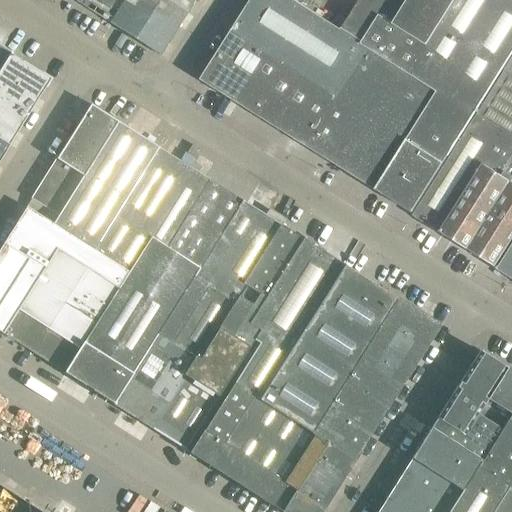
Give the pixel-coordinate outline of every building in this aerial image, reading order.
[(83,0),(84,0),(113,17),(123,0),(83,0)] [(123,0),(113,17),(109,22),(159,54),(177,26),(186,12),(193,0),(123,0)] [(250,0),(200,80),(394,202),(415,215),(478,115),(511,59),(511,0),(359,0),(342,27),(299,0),(250,0)] [(0,66),(8,53),(7,53),(0,48),(0,66)] [(0,157),(0,158),(49,80),(48,78),(8,53),(0,66),(0,157)] [(511,59),(478,115),(505,132),(511,135),(511,59)] [(26,207),(86,244),(93,249),(157,147),(90,104),(79,121),(31,198),(26,207)] [(415,215),(429,224),(495,267),(511,239),(511,135),(505,132),(478,115),(415,215)] [(157,147),(93,249),(128,270),(149,236),(165,247),(207,179),(204,177),(197,172),(157,147)] [(221,232),(241,201),(207,179),(165,247),(198,268),(221,232)] [(221,232),(198,268),(193,276),(213,289),(260,213),(241,201),(221,232)] [(0,247),(0,332),(2,333),(63,372),(128,270),(93,249),(86,244),(26,207),(0,247)] [(152,338),(160,342),(163,336),(185,351),(195,356),(199,359),(247,285),(243,283),(279,225),(260,213),(213,289),(193,276),(152,338)] [(267,297),(303,240),(279,225),(243,283),(247,285),(267,297)] [(128,270),(63,372),(83,385),(84,386),(84,385),(92,390),(91,391),(92,391),(110,402),(152,338),(193,276),(198,268),(165,247),(149,236),(128,270)] [(344,266),(343,265),(303,240),(267,297),(250,325),(258,330),(252,339),(259,343),(233,383),(253,396),(259,400),(344,266)] [(511,277),(511,245),(498,268),(511,277)] [(387,315),(397,299),(396,299),(344,266),(259,400),(301,427),(312,433),(387,315)] [(195,356),(184,374),(216,394),(217,395),(252,339),(258,330),(250,325),(267,297),(247,285),(199,359),(195,356)] [(428,341),(438,325),(397,299),(387,315),(312,433),(327,443),(352,459),(372,428),(371,427),(379,414),(381,415),(382,413),(381,412),(389,399),(390,400),(391,398),(390,398),(398,385),(399,385),(400,383),(408,370),(409,370),(410,369),(409,368),(417,355),(418,355),(420,353),(419,353),(427,340),(428,341)] [(173,359),(175,360),(180,352),(185,352),(185,351),(163,336),(160,342),(152,338),(110,402),(113,404),(112,404),(135,419),(173,359)] [(149,428),(184,374),(195,356),(185,351),(185,352),(180,352),(175,360),(173,359),(135,419),(149,428)] [(506,368),(496,362),(479,351),(436,418),(462,435),(475,416),(506,368)] [(499,431),(501,427),(511,410),(511,371),(506,368),(475,416),(499,431)] [(184,374),(149,428),(183,449),(217,395),(216,394),(184,374)] [(233,383),(189,453),(209,466),(253,396),(233,383)] [(282,511),(327,443),(312,433),(301,427),(259,400),(253,396),(209,466),(282,511)] [(511,489),(511,410),(501,427),(499,431),(480,461),(476,467),(507,487),(511,489)] [(429,429),(480,461),(499,431),(475,416),(462,435),(436,418),(429,429)] [(480,461),(429,429),(410,459),(461,490),(467,481),(475,467),(476,467),(480,461)] [(282,511),(317,511),(320,508),(321,508),(322,506),(330,492),(331,493),(332,490),(331,490),(340,476),(341,477),(342,475),(342,474),(350,461),(351,461),(352,459),(327,443),(282,511)] [(410,459),(402,472),(452,504),(461,490),(410,459)] [(511,511),(511,490),(507,487),(476,467),(475,467),(467,481),(461,490),(452,504),(447,511),(511,511)] [(447,511),(452,504),(402,472),(393,486),(433,511),(447,511)] [(384,500),(403,511),(433,511),(393,486),(384,500)] [(403,511),(384,500),(376,511),(403,511)]
